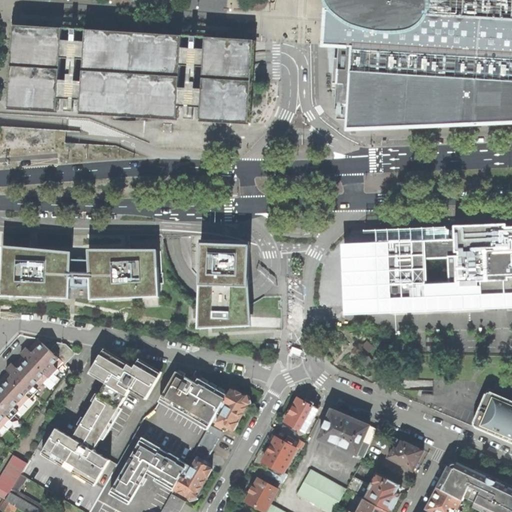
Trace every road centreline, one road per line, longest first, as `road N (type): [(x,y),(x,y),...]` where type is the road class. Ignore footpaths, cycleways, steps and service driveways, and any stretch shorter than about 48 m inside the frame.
road 1 (residential): [(5,339),(18,326),(36,328),(279,380)]
road 2 (primary): [(245,168),(0,177)]
road 3 (primary): [(0,203),(245,204)]
road 4 (primary): [(511,158),(347,163)]
road 5 (primary): [(348,199),(511,195)]
road 6 (residential): [(450,438),(323,380),(313,365)]
road 7 (residential): [(214,511),(279,380)]
road 8 (residential): [(313,365),(306,292),(330,227)]
road 9 (unclassified): [(347,163),(333,142),(299,133),(271,137),(245,168)]
